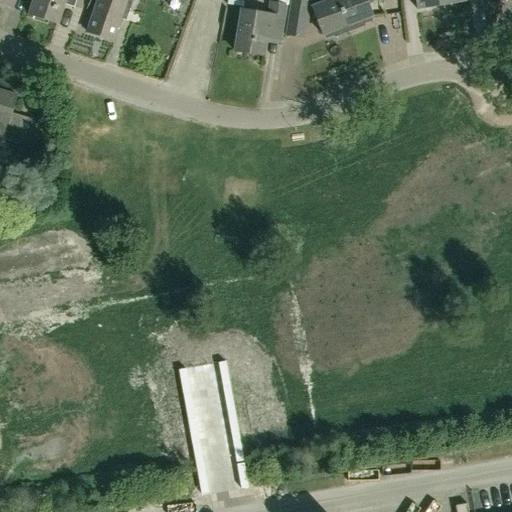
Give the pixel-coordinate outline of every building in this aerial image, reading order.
[(0,0),(0,5),(11,9),(13,0),(0,0)] [(74,9),(76,0),(33,0),(29,15),(56,23),(62,5),(74,9)] [(97,0),(87,32),(112,41),(120,19),(123,10),(128,12),(132,0),(97,0)] [(287,19),(290,0),(280,0),(280,4),(270,3),(268,14),(241,10),(235,53),(263,57),(266,34),(281,37),(284,19),(287,19)] [(291,0),(288,19),(287,25),(286,36),(306,39),(311,0),(291,0)] [(336,0),(328,0),(311,7),(322,36),(333,32),(336,37),(349,32),(347,26),(336,0)] [(336,0),(347,26),(349,32),(363,27),(361,21),(372,17),(365,0),(336,0)] [(443,6),(442,0),(414,0),(416,11),(443,6)] [(296,51),(294,73),(305,74),(307,52),(296,51)] [(21,144),(27,122),(11,117),(18,96),(0,90),(0,137),(4,139),(21,144)] [(362,490),(382,484),(378,473),(358,479),(362,490)]
